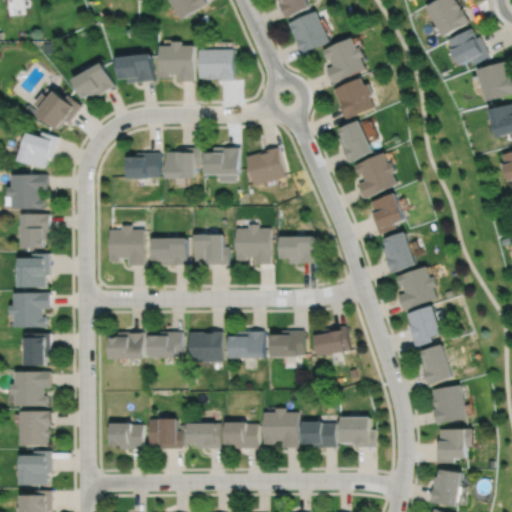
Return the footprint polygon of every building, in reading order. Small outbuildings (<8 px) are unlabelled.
[(171,0),(181,17),(208,1),(207,0),(171,0)] [(281,0),(288,15),(314,3),(312,0),(281,0)] [(435,0),(429,4),(445,34),(472,19),(465,6),(463,7),(462,6),(463,5),(459,0),(435,0)] [(290,20),(304,51),(332,38),(319,7),(290,20)] [(200,16),(203,24),(210,21),(206,13),(200,16)] [(451,37),(464,62),(475,57),(477,61),(493,53),(483,34),(479,36),(474,26),(451,37)] [(325,47),(329,57),(332,55),(336,63),(329,66),(335,81),(369,66),(364,54),(367,53),(363,43),(359,45),(355,34),(325,47)] [(160,43),(161,75),(171,75),(171,72),(180,72),(180,79),(195,79),(195,42),(183,42),(183,38),(172,39),(173,42),(160,43)] [(44,43),(46,53),(54,51),(52,42),(44,43)] [(201,47),(201,75),(209,75),(209,77),(218,76),(218,75),(220,75),(220,78),(235,77),(235,46),(201,47)] [(118,54),(121,76),(129,75),(130,81),(155,78),(152,50),(118,54)] [(480,66),(488,98),(511,91),(511,75),(511,76),(507,58),(488,63),(488,64),(480,66)] [(73,76),(84,95),(91,91),(94,96),(117,83),(103,59),(73,76)] [(336,87),(343,103),(342,104),(348,117),(377,105),(364,75),(336,87)] [(43,90),(35,101),(40,105),(37,110),(59,127),(66,118),(69,120),(83,103),(69,93),(66,96),(55,87),(49,95),(43,90)] [(511,101),(491,106),(498,134),(511,131),(511,133),(511,101)] [(343,126),(346,134),(341,136),(351,160),(377,149),(363,117),(343,126)] [(28,130),(19,158),(45,166),(49,154),(53,155),(59,135),(43,130),(41,134),(28,130)] [(167,150),(167,176),(196,175),(196,163),(201,163),(201,145),(179,146),(179,150),(167,150)] [(206,150),(206,172),(220,172),(220,180),(237,180),(237,172),(241,172),(241,145),(214,145),(215,150),(206,150)] [(248,155),(255,183),(287,175),(279,145),(265,149),(265,150),(248,155)] [(357,163),(361,172),(364,171),(367,179),(361,182),(367,196),(401,182),(396,170),(399,169),(395,160),(392,161),(387,150),(357,163)] [(128,154),(129,176),(150,176),(150,175),(161,175),(161,151),(138,151),(138,154),(128,154)] [(12,172),(12,185),(8,185),(8,194),(12,194),(13,207),(45,206),(45,196),(41,196),(41,188),(48,188),(48,172),(12,172)] [(374,200),(378,212),(374,213),(381,232),(398,226),(396,222),(410,218),(400,191),(374,200)] [(22,212),(23,246),(45,246),(45,238),(50,238),(50,212),(22,212)] [(238,227),(238,259),(248,259),(248,255),(257,255),(257,263),(272,263),(273,227),(260,227),(260,223),(250,223),(250,227),(238,227)] [(110,228),(110,260),(121,260),(121,256),(129,256),(129,264),(145,264),(145,228),(132,228),(132,224),(123,224),(123,228),(110,228)] [(388,237),(391,245),(385,247),(394,271),(420,262),(410,230),(388,237)] [(196,233),(197,259),(209,259),(209,263),(230,263),(230,245),(225,245),(225,233),(196,233)] [(283,235),(283,257),(291,257),(291,262),(317,261),(317,234),(283,235)] [(154,237),(154,259),(162,259),(162,264),(188,263),(188,236),(154,237)] [(19,257),(20,286),(47,285),(47,273),(51,273),(51,252),(33,252),(33,257),(19,257)] [(399,275),(402,284),(405,283),(408,291),(401,294),(406,308),(441,297),(437,285),(441,284),(437,275),(434,276),(430,265),(399,275)] [(15,291),(15,304),(11,304),(11,314),(15,314),(15,326),(47,326),(47,315),(44,315),(44,307),(51,307),(51,291),(15,291)] [(411,313),(414,325),(411,326),(418,346),(435,340),(434,337),(447,333),(438,304),(411,313)] [(317,334),(321,355),(352,349),(347,324),(324,329),(325,333),(317,334)] [(274,334),(273,356),(300,356),(300,354),(306,354),(306,329),(283,329),(283,334),(274,334)] [(119,331),(119,336),(111,336),(111,358),(145,358),(145,330),(119,331)] [(151,335),(151,357),(178,356),(178,354),(184,354),(184,330),(162,330),(162,334),(151,335)] [(191,331),(191,361),(224,361),(224,330),(209,330),(209,331),(191,331)] [(232,335),(232,357),(266,357),(266,330),(240,330),(240,335),(232,335)] [(26,332),(26,337),(25,337),(25,364),(47,364),(47,356),(52,356),(51,332),(26,332)] [(426,350),(428,358),(423,359),(431,384),(458,376),(448,343),(426,350)] [(350,370),(352,378),(358,376),(355,368),(350,370)] [(12,384),(12,393),(15,393),(15,405),(48,405),(48,395),(44,395),(44,386),(52,386),(51,370),(15,371),(15,383),(12,384)] [(435,389),(437,397),(435,397),(437,406),(438,406),(438,408),(436,408),(438,423),(470,418),(464,384),(435,389)] [(265,411),(265,443),(276,443),(276,440),(284,440),(284,447),(300,447),(300,411),(287,411),(287,407),(277,407),(277,411),(265,411)] [(20,411),(21,445),(49,445),(49,436),(51,436),(50,427),(49,427),(49,425),(52,425),(51,410),(20,411)] [(344,417),(344,442),(356,442),(356,447),(378,446),(377,429),(373,429),(373,417),(344,417)] [(151,419),(151,444),(162,444),(162,448),(183,448),(183,430),(178,430),(178,418),(151,419)] [(305,422),(306,444),(316,444),(316,447),(338,447),(338,422),(325,422),(325,421),(305,422)] [(189,423),(190,444),(198,444),(198,448),(222,447),(222,422),(189,423)] [(228,422),(228,444),(237,444),(237,447),(260,447),(260,423),(249,423),(249,422),(228,422)] [(111,423),(112,445),(121,445),(121,448),(144,448),(144,423),(133,424),(133,423),(111,423)] [(443,428),(443,441),(439,441),(439,462),(457,462),(457,458),(471,458),(471,445),(473,445),(474,429),(443,428)] [(35,450),(35,456),(21,456),(21,485),(49,485),(48,471),(52,471),(52,450),(35,450)] [(445,469),(444,477),(438,476),(433,502),(461,507),(468,473),(445,469)] [(22,511),(22,495),(35,495),(35,490),(53,490),(53,509),(50,509),(50,511),(22,511)]
